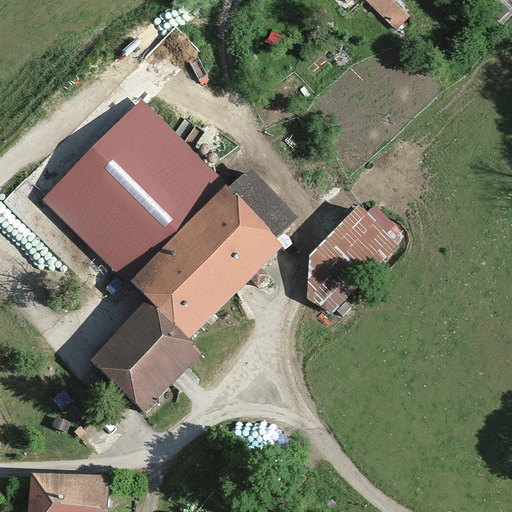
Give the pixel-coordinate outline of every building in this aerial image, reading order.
[(344,0),(351,7),(358,0),(373,0),(400,28),(411,17),(394,0),(344,0)] [(306,229),(253,175),(139,288),(192,341),(306,229)] [(398,247),(361,210),(313,259),(309,306),(324,321),(398,247)] [(201,358),(150,310),(95,367),(147,416),(201,358)] [(108,511),(110,482),(33,479),(31,511),(108,511)]
